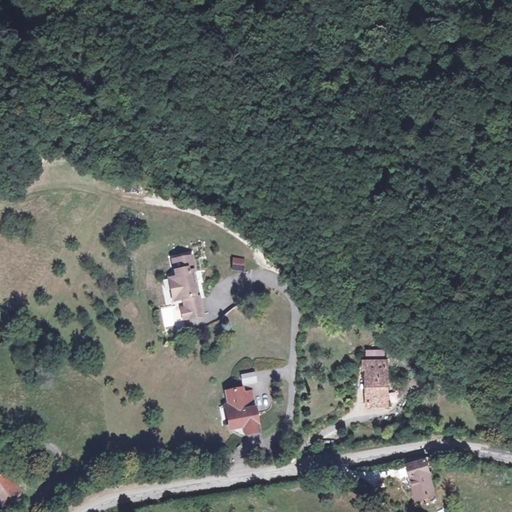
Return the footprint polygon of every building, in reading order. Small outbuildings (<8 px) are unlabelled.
[(186,319),(208,315),(196,250),(166,256),(170,276),(161,278),(165,301),(182,298),(186,319)] [(244,270),(245,259),(232,257),(231,269),(244,270)] [(173,322),(181,321),(180,312),(171,314),(173,322)] [(391,359),(357,358),(356,404),(390,405),(391,359)] [(239,388),(223,392),(226,407),(219,409),(225,434),(238,431),(240,440),(263,434),(252,389),(240,392),(239,388)] [(427,462),(403,472),(414,502),(438,493),(427,462)] [(22,492),(3,470),(0,472),(0,508),(2,510),(22,492)]
